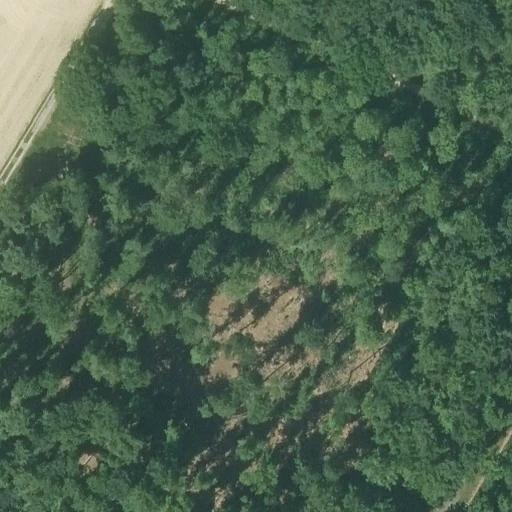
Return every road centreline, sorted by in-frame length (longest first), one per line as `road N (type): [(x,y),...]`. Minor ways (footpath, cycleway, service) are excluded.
road 1 (track): [(511,130),(227,0)]
road 2 (track): [(104,0),(0,174)]
road 3 (track): [(432,511),(511,378)]
